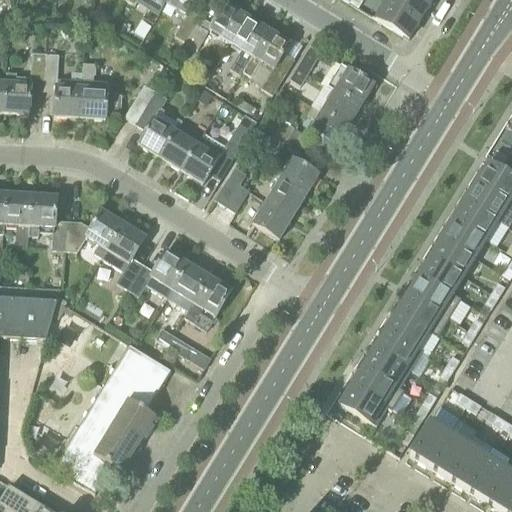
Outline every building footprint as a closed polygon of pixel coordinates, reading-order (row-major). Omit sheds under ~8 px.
[(139,0),(126,0),(125,3),(134,9),(139,0)] [(159,18),(166,7),(169,0),(153,0),(147,11),(159,18)] [(199,0),(169,0),(166,7),(187,20),(174,40),(186,47),(200,23),(189,16),(199,0)] [(387,0),(386,3),(420,23),(431,5),(422,0),(387,0)] [(374,22),(408,43),(420,23),(386,3),(374,22)] [(211,29),(200,23),(186,47),(197,54),(209,33),(230,47),(246,21),(224,7),(211,29)] [(118,15),(108,31),(111,33),(121,17),(118,15)] [(239,80),(242,76),(267,34),(246,21),(230,47),(241,53),(229,73),(239,80)] [(289,47),(267,34),(242,76),(250,81),(260,65),(273,73),(260,93),(272,100),(294,64),(283,57),(289,47)] [(309,49),(296,71),(307,78),(320,56),(309,49)] [(4,87),(2,117),(29,119),(30,94),(43,95),(45,67),(45,58),(32,58),(31,66),(30,83),(15,82),(16,77),(5,76),(4,87)] [(45,67),(43,95),(55,96),(54,121),(79,123),(81,77),(71,76),(70,84),(57,83),(58,67),(58,59),(45,58),(45,67)] [(81,77),(79,123),(104,124),(104,116),(121,117),(122,99),(109,94),(109,93),(109,86),(93,85),(93,79),(95,79),(95,68),(82,67),(81,77)] [(327,90),(333,95),(360,111),(373,89),(340,69),(327,90)] [(296,71),(289,82),(300,89),(307,78),(296,71)] [(129,114),(124,121),(134,127),(139,120),(154,96),(143,90),(129,114)] [(206,109),(212,99),(203,93),(197,104),(206,109)] [(346,132),(360,111),(333,95),(320,116),(346,132)] [(139,120),(134,127),(146,135),(137,148),(159,162),(175,136),(182,126),(172,120),(160,113),(166,104),(154,96),(139,120)] [(333,154),(346,132),(320,116),(307,138),(333,154)] [(268,117),(262,127),(286,142),(293,132),(268,117)] [(511,126),(508,133),(502,143),(511,149),(511,126)] [(280,153),(286,142),(262,127),(255,138),(280,153)] [(175,136),(159,162),(180,174),(196,148),(175,136)] [(196,148),(180,174),(203,189),(209,178),(220,185),(238,156),(226,149),(225,151),(203,137),(196,149),(196,148)] [(496,154),(491,161),(502,168),(506,160),(496,154)] [(291,163),(278,185),(304,201),(318,179),(291,163)] [(511,182),(487,167),(475,186),(511,209),(511,182)] [(235,171),(227,183),(238,190),(239,188),(246,178),(235,171)] [(238,190),(227,183),(214,204),(235,217),(249,195),(239,188),(238,190)] [(278,185),(265,206),(291,222),(304,201),(278,185)] [(511,209),(475,186),(464,205),(497,226),(507,232),(511,224),(511,209)] [(30,199),(6,198),(4,229),(16,230),(14,252),(26,253),(28,239),(30,199)] [(56,201),(30,199),(28,239),(37,239),(37,236),(54,237),(53,254),(65,255),(67,227),(55,226),(56,201)] [(464,205),(452,223),(496,250),(507,232),(497,226),(464,205)] [(278,244),(291,222),(265,206),(252,227),(278,244)] [(101,262),(107,253),(123,228),(102,215),(90,233),(81,227),(67,227),(65,255),(78,256),(87,241),(99,248),(92,257),(101,262)] [(452,223),(441,242),(474,262),(488,271),(499,253),(496,250),(452,223)] [(245,238),(269,252),(275,242),(252,227),(245,238)] [(117,287),(127,293),(142,270),(132,263),(145,242),(123,228),(107,253),(101,262),(101,263),(123,277),(117,287)] [(441,242),(429,260),(463,281),(474,262),(441,242)] [(151,282),(171,294),(188,268),(166,254),(153,276),(142,270),(127,293),(139,301),(151,282)] [(429,260),(418,278),(451,299),(452,298),(463,281),(429,260)] [(171,294),(192,307),(209,281),(188,268),(171,294)] [(418,278),(407,297),(448,322),(460,304),(460,303),(452,298),(451,299),(418,278)] [(232,295),(209,281),(192,307),(183,321),(193,328),(199,318),(213,326),(232,295)] [(497,287),(490,298),(498,302),(504,292),(497,287)] [(407,297),(395,315),(429,336),(437,341),(448,322),(407,297)] [(490,298),(484,308),(491,313),(498,302),(490,298)] [(0,301),(0,341),(46,344),(57,305),(0,301)] [(65,311),(63,314),(71,320),(73,316),(65,311)] [(395,315),(384,333),(417,354),(427,360),(438,342),(436,341),(437,341),(429,336),(395,315)] [(474,324),(467,334),(475,339),(481,328),(474,324)] [(156,344),(166,350),(172,339),(162,333),(156,344)] [(384,333),(372,352),(410,375),(418,380),(429,363),(427,361),(427,360),(417,354),(384,333)] [(467,334),(461,345),(468,349),(475,339),(467,334)] [(195,353),(172,339),(166,350),(188,364),(195,353)] [(121,477),(143,440),(155,421),(146,416),(171,375),(129,349),(53,473),(95,499),(112,471),(121,477)] [(372,352),(361,370),(399,393),(399,392),(410,375),(372,352)] [(166,353),(161,361),(172,367),(177,360),(166,353)] [(451,360),(445,371),(452,376),(459,365),(451,360)] [(361,370),(350,388),(387,412),(389,414),(391,415),(391,414),(403,396),(403,395),(399,392),(399,393),(361,370)] [(445,371),(438,381),(446,386),(452,376),(445,371)] [(350,388),(338,407),(375,431),(387,412),(350,388)] [(428,397),(422,408),(429,412),(436,402),(428,397)] [(459,397),(454,405),(465,411),(470,404),(459,397)] [(470,404),(465,411),(476,418),(480,410),(470,404)] [(422,408),(415,418),(423,423),(429,412),(422,408)] [(432,422),(409,459),(428,471),(451,434),(451,433),(458,421),(440,410),(432,422)] [(496,420),(491,428),(502,434),(506,427),(496,420)] [(511,430),(506,427),(502,434),(511,440),(511,430)] [(405,434),(399,445),(406,450),(413,439),(405,434)] [(451,434),(428,471),(446,483),(467,449),(470,445),(451,434)] [(467,449),(446,483),(465,494),(485,460),(492,450),(473,439),(470,445),(467,449)] [(485,460),(465,494),(483,505),(504,472),(485,460)] [(511,476),(504,472),(483,505),(493,511),(503,511),(511,499),(511,476)] [(0,511),(43,511),(8,490),(0,502),(0,511)] [(511,511),(511,499),(503,511),(511,511)]
